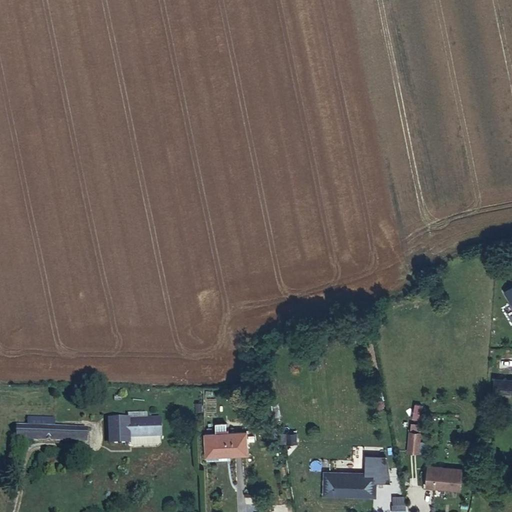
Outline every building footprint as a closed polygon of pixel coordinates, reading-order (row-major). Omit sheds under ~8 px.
[(510,403),(511,389),(497,388),(496,403),(510,403)] [(411,417),(418,418),(421,403),(413,402),(411,417)] [(77,439),(20,436),(21,429),(10,428),(8,452),(76,455),(77,439)] [(121,437),(103,436),(101,459),(119,460),(119,456),(124,456),(124,464),(147,466),(149,463),(150,458),(151,458),(152,440),(140,439),(140,433),(121,431),(121,437)] [(229,464),(245,464),(244,440),(228,440),(226,440),(216,441),(205,441),(206,462),(218,462),(227,462),(229,462),(229,464)] [(294,440),(285,443),(289,453),(298,450),(294,440)] [(411,446),(409,466),(420,466),(421,446),(411,446)] [(464,482),(429,479),(427,500),(462,504),(464,482)] [(323,490),(323,508),(374,510),(374,502),(372,502),(373,496),(375,496),(375,492),(367,491),(368,487),(331,485),(331,490),(323,490)]
